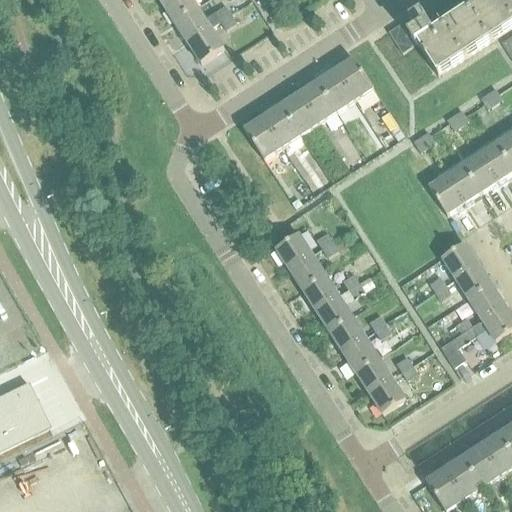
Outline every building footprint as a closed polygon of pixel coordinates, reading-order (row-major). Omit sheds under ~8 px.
[(169,0),(161,6),(174,26),(197,11),(190,0),(169,0)] [(421,15),(389,36),(402,58),(417,48),(438,80),(511,31),(511,0),(489,0),(434,37),(431,33),(421,15)] [(221,26),(231,19),(225,10),(205,23),(197,11),(174,26),(188,47),(211,32),(221,26)] [(226,34),(237,28),(231,19),(221,26),(226,34)] [(225,53),(211,32),(188,47),(202,68),(225,53)] [(511,61),(511,46),(509,42),(503,46),(511,61)] [(353,63),(334,75),(355,106),(374,94),(353,63)] [(334,75),(316,87),(337,118),(355,106),(334,75)] [(316,87),(298,99),(318,130),(337,118),(316,87)] [(482,103),(490,114),(504,104),(497,93),(482,103)] [(298,99),(280,111),(300,142),(318,130),(298,99)] [(280,111),(262,122),(283,153),(300,142),(280,111)] [(448,125),(455,136),(471,126),(464,115),(448,125)] [(283,153),(262,122),(244,135),(264,165),(283,153)] [(417,152),(422,158),(438,148),(433,142),(430,137),(414,146),(417,152)] [(511,138),(497,148),(511,171),(511,138)] [(511,171),(497,148),(480,159),(498,187),(511,177),(511,171)] [(480,159),(463,170),(481,198),(498,187),(480,159)] [(463,170),(446,181),(464,208),(481,198),(463,170)] [(464,208),(446,181),(429,192),(447,220),(464,208)] [(316,244),(322,253),(332,247),(326,237),(316,244)] [(276,253),(289,274),(313,259),(299,238),(276,253)] [(332,247),(322,253),(328,262),(338,255),(332,247)] [(443,263),(457,285),(480,270),(466,248),(443,263)] [(289,274),(302,294),(326,279),(313,259),(289,274)] [(457,285),(469,304),(492,289),(480,270),(457,285)] [(349,294),(361,286),(355,278),(343,286),(349,294)] [(302,294),(316,315),(339,300),(326,279),(302,294)] [(430,287),(437,298),(448,291),(441,280),(430,287)] [(361,286),(349,294),(354,302),(366,295),(361,286)] [(469,304),(483,325),(506,310),(492,289),(469,304)] [(448,291),(437,298),(442,305),(453,298),(448,291)] [(339,300),(316,315),(329,336),(352,321),(339,300)] [(511,319),(506,310),(483,325),(473,331),(463,338),(441,352),(455,372),(467,364),(459,352),(488,333),(496,346),(511,335),(511,319)] [(370,326),(376,335),(387,328),(382,319),(370,326)] [(329,336),(343,357),(366,342),(352,321),(329,336)] [(457,329),(463,338),(473,331),(467,322),(457,329)] [(387,328),(376,335),(381,345),(393,337),(387,328)] [(343,357),(356,377),(379,363),(366,342),(343,357)] [(403,376),(413,370),(407,361),(397,367),(403,376)] [(356,377),(369,398),(392,383),(379,363),(356,377)] [(413,370),(403,376),(409,386),(419,379),(413,370)] [(392,383),(369,398),(383,419),(406,404),(392,383)] [(0,399),(0,455),(50,431),(28,386),(0,399)] [(511,428),(499,437),(511,457),(511,428)] [(511,457),(499,437),(480,449),(501,480),(511,472),(511,457)] [(480,449),(462,460),(483,492),(501,480),(480,449)] [(462,460),(445,472),(465,503),(483,492),(462,460)] [(451,511),(465,503),(445,472),(426,484),(444,511),(451,511)]
